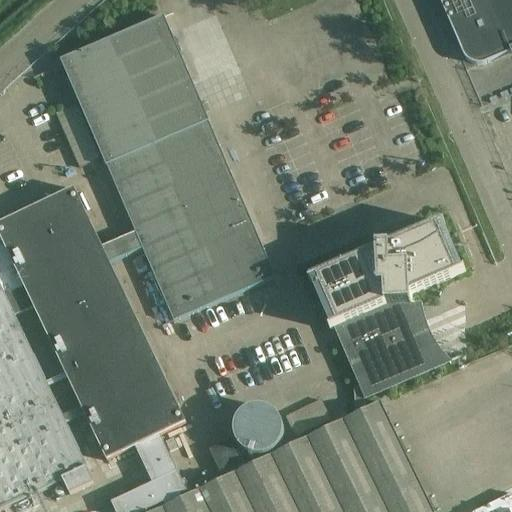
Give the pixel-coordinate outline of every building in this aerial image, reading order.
[(511,0),(439,0),(463,54),(464,57),(466,60),(468,62),(470,64),(473,65),(476,66),(479,67),(482,67),(485,66),(488,65),(511,54),(511,0)] [(110,266),(143,251),(174,323),(275,279),(208,124),(209,124),(164,19),(62,63),(107,168),(107,167),(137,236),(103,250),(110,266)] [(77,106),(57,114),(80,168),(100,159),(77,106)] [(103,250),(74,190),(0,225),(0,511),(2,511),(64,483),(70,497),(94,485),(13,319),(33,309),(106,463),(135,449),(153,485),(112,505),(115,511),(147,511),(164,504),(166,509),(183,501),(181,496),(187,493),(177,473),(160,438),(186,425),(110,266),(103,250)] [(426,321),(422,305),(412,305),(412,297),(466,274),(465,272),(458,276),(438,229),(445,226),(445,225),(389,248),(378,249),(378,244),(376,244),(377,254),(309,283),(310,284),(318,281),(338,327),(330,331),(330,332),(336,330),(349,359),(362,388),(354,391),(356,417),(364,413),(363,401),(374,396),(451,363),(440,351),(432,337),(426,321)] [(237,443),(243,449),(253,453),(262,452),(271,448),(278,441),(281,432),(280,421),(276,412),(268,406),(258,403),(247,405),(240,410),(234,417),(232,426),(233,435),(237,443)] [(511,511),(511,496),(479,511),(431,511),(386,418),(380,405),(364,413),(356,417),(213,486),(206,474),(187,483),(193,496),(183,501),(166,509),(159,511),(511,511)] [(231,441),(209,452),(221,478),(244,467),(231,441)]
